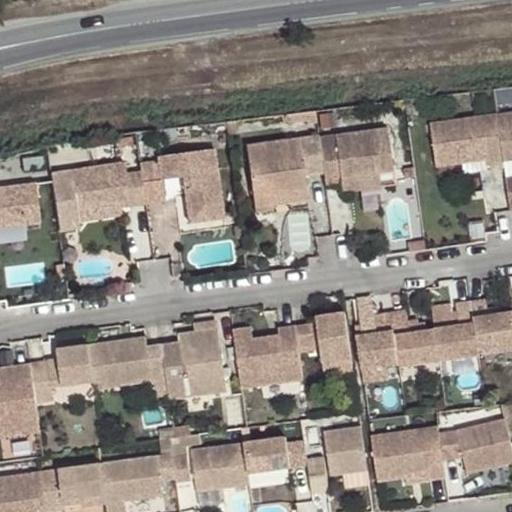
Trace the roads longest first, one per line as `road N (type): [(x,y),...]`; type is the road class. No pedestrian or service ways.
road 1 (residential): [(511,257),(0,326)]
road 2 (primary): [(78,31),(318,0)]
